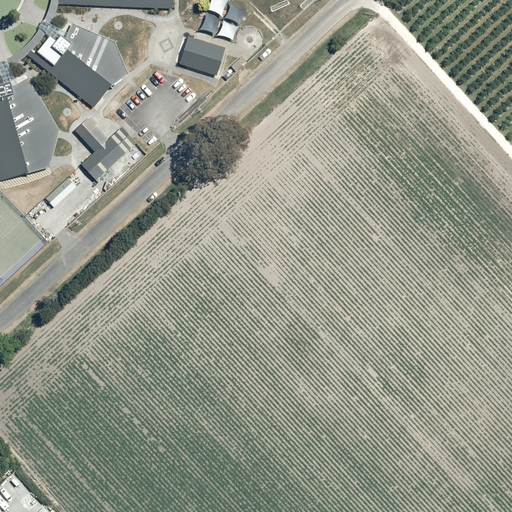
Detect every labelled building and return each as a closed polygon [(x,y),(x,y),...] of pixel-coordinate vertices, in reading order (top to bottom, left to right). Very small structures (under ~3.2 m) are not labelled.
[(23,49),(10,59),(0,63),(0,174),(2,181),(52,168),(60,130),(29,78),(14,86),(12,83),(6,85),(3,76),(0,77),(0,72),(2,72),(13,66),(27,56),(31,52),(35,48),(47,34),(55,18),(59,5),(173,9),(173,0),(52,0),(52,3),(48,16),(41,29),(33,39),(23,49)] [(31,52),(27,56),(95,108),(130,75),(117,43),(73,23),(66,39),(63,38),(59,42),(50,35),(35,55),(31,52)] [(189,37),(181,65),(219,78),(228,49),(189,37)] [(246,61),(242,57),(231,67),(235,72),(246,61)] [(110,140),(96,125),(82,138),(95,153),(82,165),(98,182),(139,144),(123,127),(110,140)]
